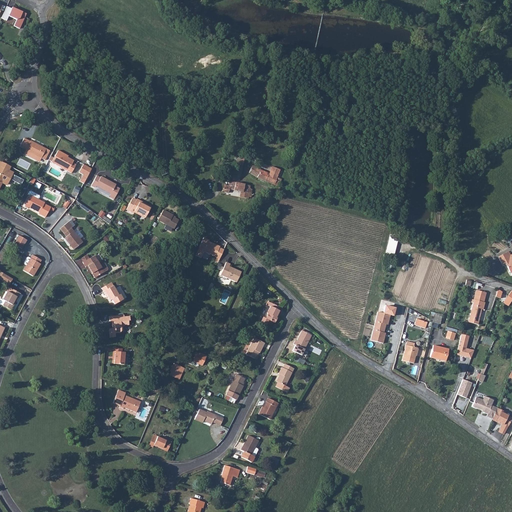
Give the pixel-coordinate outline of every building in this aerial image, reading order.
[(6,7),(1,18),(6,21),(8,16),(16,20),(14,26),(19,29),(26,14),(12,7),(11,9),(6,7)] [(24,138),(19,147),(26,150),(25,150),(41,158),(45,160),(50,151),(30,141),(24,138)] [(25,150),(24,153),(39,162),(41,158),(25,150)] [(67,171),(71,173),(76,165),(72,163),(73,161),(67,157),(65,156),(66,155),(58,150),(54,158),(50,156),(48,160),(52,162),(51,162),(60,167),(60,166),(68,170),(67,171)] [(0,187),(2,183),(6,185),(9,179),(20,184),(23,180),(12,174),(8,172),(8,171),(6,169),(9,165),(0,161),(0,187)] [(91,169),(83,164),(79,172),(83,175),(79,181),(83,183),(91,169)] [(275,185),(277,178),(280,170),(272,166),(269,173),(261,170),(252,166),(249,173),(258,178),(266,181),(275,185)] [(242,170),(235,168),(233,174),(240,175),(241,176),(242,170)] [(96,186),(110,194),(109,196),(114,199),(119,189),(115,186),(107,182),(108,181),(100,177),(100,178),(96,176),(91,186),(95,188),(96,186)] [(240,197),(248,199),(248,197),(251,197),(252,189),(249,189),(250,186),(245,184),(236,182),(229,181),(229,186),(224,185),(222,191),(229,193),(229,189),(241,192),(240,197)] [(96,186),(95,188),(94,190),(108,198),(109,196),(110,194),(96,186)] [(28,194),(30,195),(24,206),(28,208),(28,207),(39,213),(38,214),(45,217),(49,210),(51,212),(52,210),(53,208),(44,204),(44,203),(38,199),(39,197),(39,196),(31,191),(29,191),(28,194)] [(135,211),(145,217),(150,207),(136,200),(132,198),(126,210),(133,214),(134,212),(135,211)] [(158,220),(174,229),(178,220),(175,218),(172,217),(172,216),(173,215),(163,210),(158,220)] [(70,245),(74,249),(82,243),(71,228),(72,227),(68,222),(60,229),(66,237),(65,237),(71,245),(70,245)] [(503,233),(500,236),(503,239),(509,243),(511,239),(503,233)] [(395,235),(390,234),(385,256),(393,258),(398,236),(395,235)] [(14,244),(21,249),(26,240),(19,236),(14,244)] [(218,262),(223,250),(219,248),(220,246),(212,243),(211,244),(208,242),(208,241),(209,240),(203,238),(195,255),(201,258),(204,251),(215,256),(215,257),(216,258),(215,261),(218,262)] [(511,254),(510,255),(508,257),(506,253),(498,257),(502,265),(505,263),(509,272),(511,270),(511,254)] [(39,263),(41,260),(32,255),(30,259),(28,257),(27,258),(24,263),(24,264),(26,265),(23,271),(33,276),(40,264),(39,263)] [(89,259),(83,262),(85,267),(88,266),(94,278),(95,277),(98,276),(107,270),(108,269),(104,263),(103,263),(100,265),(94,256),(89,259)] [(220,275),(236,282),(241,272),(234,269),(228,267),(229,266),(230,264),(226,262),(220,275)] [(0,279),(9,284),(12,279),(1,272),(0,273),(0,279)] [(106,294),(109,300),(118,295),(113,286),(111,287),(110,286),(109,284),(101,288),(105,295),(106,294)] [(0,304),(10,310),(13,305),(12,305),(16,297),(17,298),(18,298),(20,294),(8,287),(5,291),(7,292),(2,300),(0,298),(0,304)] [(483,302),(484,297),(475,295),(474,300),(472,299),(472,302),(473,303),(468,322),(478,325),(481,309),(483,310),(485,302),(483,302)] [(279,311),(278,310),(279,307),(269,302),(267,305),(270,306),(266,313),(268,314),(266,318),(263,317),(261,322),(266,325),(269,320),(274,323),(277,318),(276,317),(279,311)] [(243,306),(241,305),(233,323),(237,324),(239,321),(238,318),(243,306)] [(385,305),(383,313),(390,315),(393,316),(395,308),(385,305)] [(386,324),(387,325),(390,315),(383,313),(377,312),(370,340),(383,343),(385,333),(383,333),(386,324)] [(441,315),(434,313),(432,322),(439,324),(441,315)] [(124,317),(124,315),(109,316),(109,322),(111,322),(112,324),(114,324),(114,327),(114,333),(120,333),(121,331),(123,331),(123,327),(124,325),(129,325),(128,321),(130,321),(129,316),(124,317)] [(427,322),(416,319),(414,325),(425,328),(427,322)] [(292,351),(301,355),(311,335),(301,331),(296,341),(295,341),(293,344),(295,345),(292,351)] [(445,338),(453,340),(455,333),(448,331),(445,338)] [(461,334),(456,355),(466,357),(467,354),(468,353),(469,349),(466,348),(469,336),(461,334)] [(259,353),(264,343),(254,338),(246,354),(254,359),(256,355),(258,352),(259,353)] [(405,345),(404,349),(405,349),(402,361),(413,363),(415,356),(416,356),(418,349),(417,348),(413,347),(414,343),(412,343),(411,346),(405,345)] [(448,349),(432,345),(430,357),(445,361),(448,349)] [(128,357),(124,357),(125,352),(122,352),(122,348),(113,348),(113,352),(115,352),(114,359),(114,364),(127,365),(128,357)] [(194,362),(202,365),(205,358),(200,355),(193,351),(189,360),(190,360),(194,362)] [(178,379),(183,368),(174,364),(170,374),(169,375),(175,378),(178,379)] [(285,386),(293,368),(285,364),(283,368),(281,367),(278,374),(279,374),(280,374),(279,376),(276,382),(277,382),(275,387),(287,392),(289,388),(285,386)] [(235,400),(236,400),(243,386),(242,386),(241,385),(243,382),(244,379),(236,374),(225,395),(226,396),(235,400)] [(463,379),(457,395),(466,398),(469,391),(468,390),(468,389),(470,389),(472,383),(463,379)] [(124,395),(117,392),(112,403),(119,406),(119,407),(123,408),(123,407),(136,412),(140,402),(124,395)] [(482,409),(484,410),(483,412),(488,414),(486,417),(492,419),(496,408),(497,408),(493,406),(492,407),(491,407),(493,400),(484,396),(482,400),(475,397),(472,407),(482,411),(482,409)] [(258,414),(270,420),(278,403),(268,398),(266,402),(267,402),(264,408),(263,407),(262,407),(258,414)] [(496,408),(492,419),(503,425),(499,431),(504,434),(511,417),(504,414),(505,412),(496,408)] [(199,409),(194,419),(202,423),(203,421),(211,424),(212,422),(220,425),(223,419),(207,411),(206,413),(199,409)] [(153,445),(157,436),(153,434),(148,445),(152,447),(153,445)] [(255,448),(258,441),(248,435),(240,450),(244,452),(241,457),(251,462),(258,450),(257,449),(255,448)] [(157,436),(153,445),(167,451),(171,442),(157,436)] [(229,485),(232,476),(237,478),(239,470),(224,465),(221,475),(222,475),(221,478),(220,483),(229,485)] [(256,469),(247,466),(245,472),(254,475),(256,469)] [(199,511),(201,508),(203,508),(204,502),(190,498),(189,504),(190,504),(191,505),(189,510),(188,510),(187,511),(199,511)]
